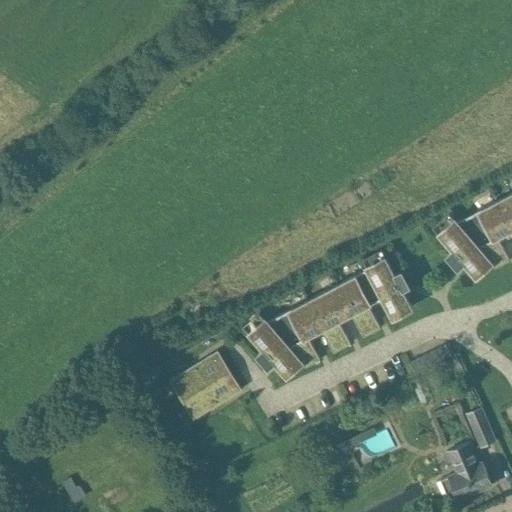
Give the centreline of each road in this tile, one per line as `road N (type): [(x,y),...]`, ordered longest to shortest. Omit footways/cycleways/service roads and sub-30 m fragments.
road 1 (track): [(280,0),(0,226)]
road 2 (residential): [(229,347),(272,404),(438,327)]
